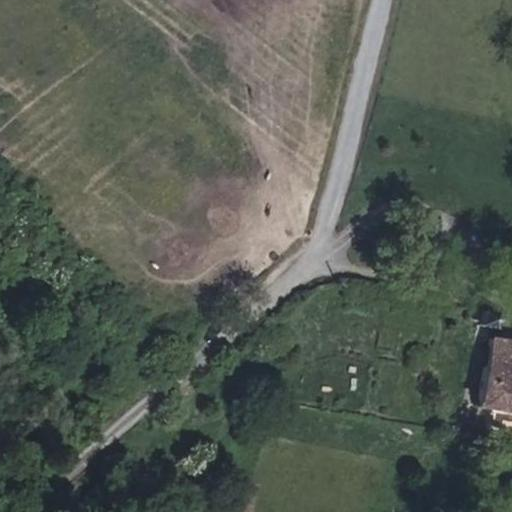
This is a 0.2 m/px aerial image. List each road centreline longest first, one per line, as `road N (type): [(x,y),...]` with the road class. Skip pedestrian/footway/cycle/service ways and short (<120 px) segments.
road 1 (unclassified): [(35,511),(75,460),(291,278),(327,226),(382,0)]
road 2 (track): [(308,254),(511,303)]
